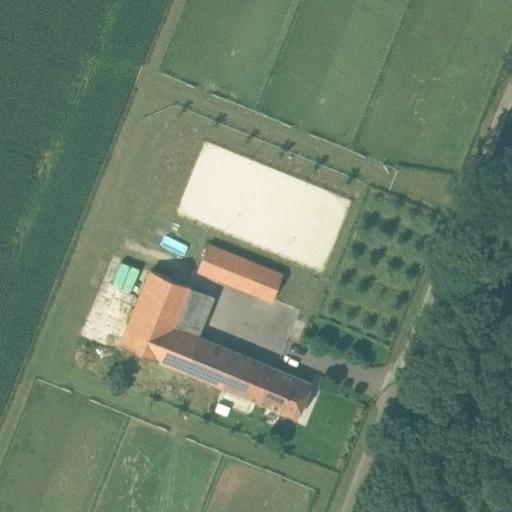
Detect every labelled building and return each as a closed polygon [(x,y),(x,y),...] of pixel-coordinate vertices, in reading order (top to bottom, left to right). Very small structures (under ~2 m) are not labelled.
[(280,275),(205,246),(194,275),(269,304),(280,275)] [(145,272),(116,343),(156,360),(169,327),(185,288),(145,272)] [(234,353),(169,327),(156,360),(221,386),(234,353)] [(280,372),(234,353),(221,386),(267,404),(280,372)] [(308,383),(280,372),(267,404),(295,416),(308,383)]
